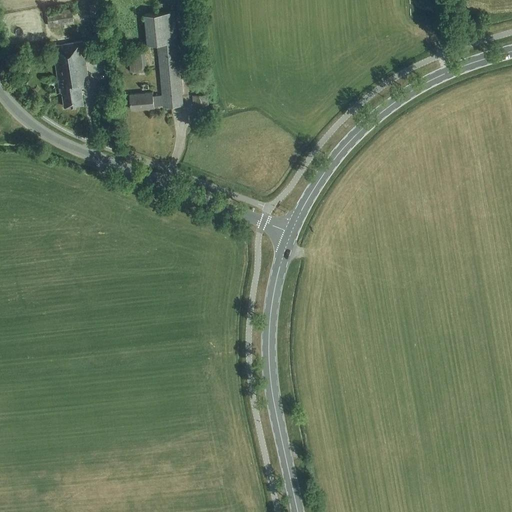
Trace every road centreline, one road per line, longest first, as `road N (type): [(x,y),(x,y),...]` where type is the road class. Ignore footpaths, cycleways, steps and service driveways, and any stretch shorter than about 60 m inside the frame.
road 1 (tertiary): [(287,233),(47,135),(0,90)]
road 2 (primary): [(287,233),(326,169),(396,100),(432,78),(511,51)]
road 3 (primary): [(297,511),(268,370),(269,311),(287,233)]
